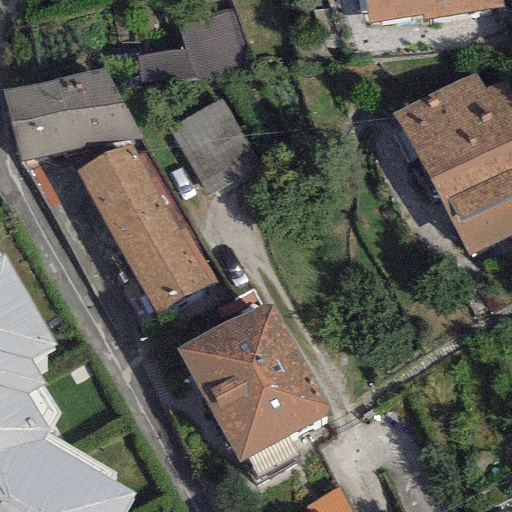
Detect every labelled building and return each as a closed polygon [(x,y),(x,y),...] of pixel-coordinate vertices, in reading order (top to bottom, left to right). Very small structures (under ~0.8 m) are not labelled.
[(487,0),(348,0),(355,40),(490,18),(487,0)] [(511,109),(495,78),(386,135),(462,279),(511,252),(511,109)] [(110,88),(7,112),(22,173),(141,145),(110,88)] [(224,107),(172,136),(210,202),(262,173),(224,107)] [(153,337),(209,303),(124,161),(68,195),(153,337)] [(95,511),(45,481),(56,475),(35,439),(52,429),(38,405),(63,389),(11,304),(0,310),(0,511),(95,511)] [(285,323),(187,374),(243,482),(341,432),(285,323)] [(352,511),(343,496),(313,511),(352,511)]
